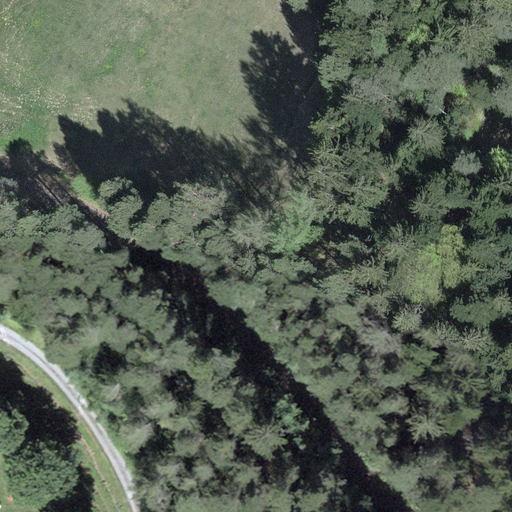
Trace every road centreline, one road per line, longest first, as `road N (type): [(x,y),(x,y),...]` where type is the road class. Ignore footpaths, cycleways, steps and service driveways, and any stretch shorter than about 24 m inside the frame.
road 1 (track): [(0,177),(71,203),(157,255),(252,345),(396,511)]
road 2 (track): [(148,511),(62,381),(19,341),(0,335)]
